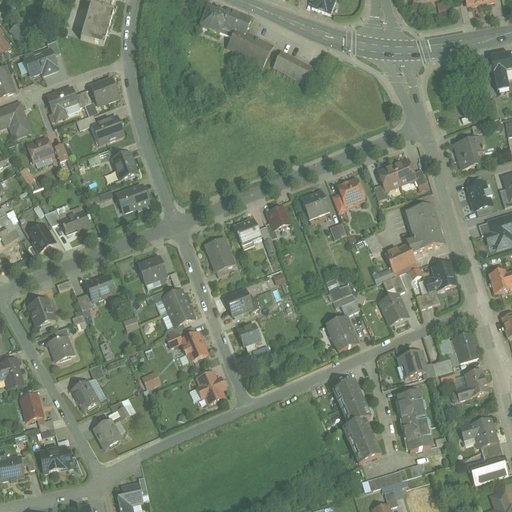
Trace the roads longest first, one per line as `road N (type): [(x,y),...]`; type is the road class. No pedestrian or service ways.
road 1 (residential): [(177,225),(422,130)]
road 2 (residential): [(477,303),(246,408)]
road 3 (residential): [(103,482),(0,297)]
road 4 (residential): [(177,225),(246,408)]
road 5 (residential): [(0,292),(177,225)]
road 6 (residential): [(422,130),(477,303)]
road 7 (residential): [(127,63),(143,137),(177,225)]
road 8 (residential): [(246,408),(138,456),(103,482)]
road 9 (secondary): [(246,3),(332,45),(383,57)]
road 10 (secondary): [(380,44),(246,3)]
road 11 (unknown): [(368,353),(396,471)]
